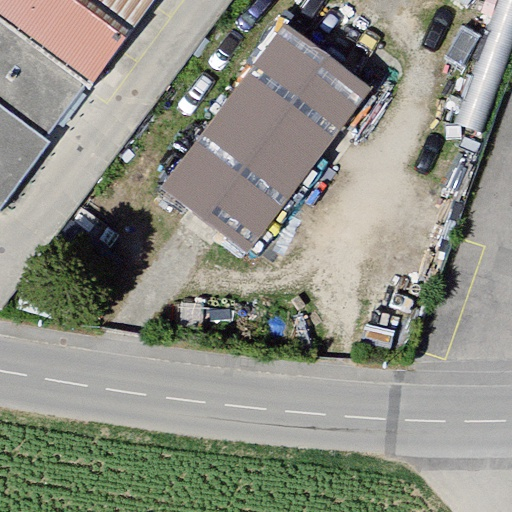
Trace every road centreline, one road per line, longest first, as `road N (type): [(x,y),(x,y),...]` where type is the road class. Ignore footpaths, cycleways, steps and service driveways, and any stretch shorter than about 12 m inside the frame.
road 1 (unknown): [(90,386),(157,289),(290,250),(354,208),(403,138),(441,38)]
road 2 (unclassified): [(0,370),(250,407),(511,420)]
